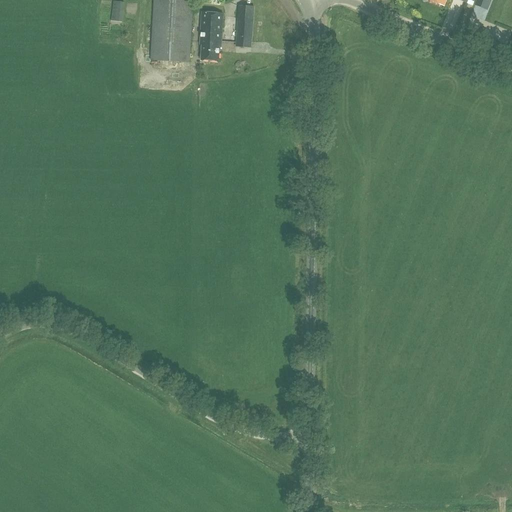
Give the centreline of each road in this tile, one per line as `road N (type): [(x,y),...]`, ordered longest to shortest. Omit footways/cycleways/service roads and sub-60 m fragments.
road 1 (unclassified): [(311,432),(310,0)]
road 2 (unclassified): [(0,339),(19,326),(58,324),(209,415),(255,434),(311,432)]
road 3 (unclassified): [(511,67),(345,0)]
